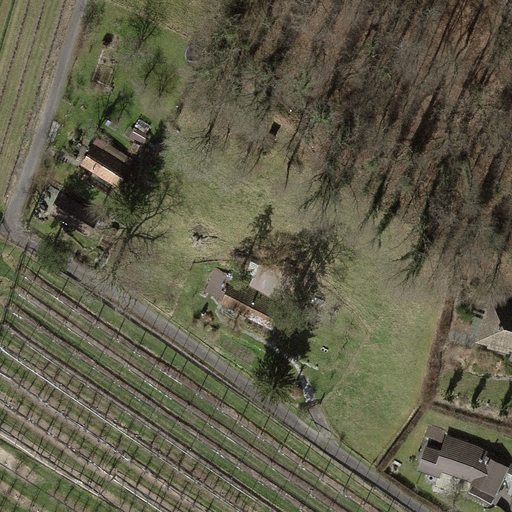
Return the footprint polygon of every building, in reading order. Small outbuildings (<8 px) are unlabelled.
[(126,167),(91,146),(82,161),(116,182),(126,167)] [(94,216),(61,196),(52,211),(85,231),(94,216)] [(269,269),(260,289),(279,298),(282,291),(286,293),(293,280),(269,269)] [(293,305),(279,298),(260,289),(232,275),(221,300),(271,324),(276,311),(288,317),(293,305)] [(511,303),(490,299),(477,335),(488,338),(486,343),(499,346),(500,341),(511,343),(511,303)] [(442,466),(473,479),(498,490),(503,478),(499,477),(506,460),(489,453),(476,447),(446,434),(439,450),(427,445),(419,465),(438,474),(442,466)] [(492,503),(498,490),(473,479),(467,492),(492,503)]
